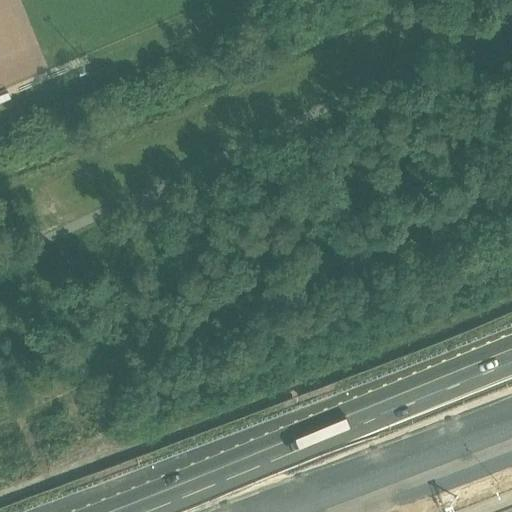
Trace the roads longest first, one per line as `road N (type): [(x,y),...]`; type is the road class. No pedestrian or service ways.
road 1 (motorway): [(511,359),(112,511)]
road 2 (motorway): [(511,436),(315,511)]
